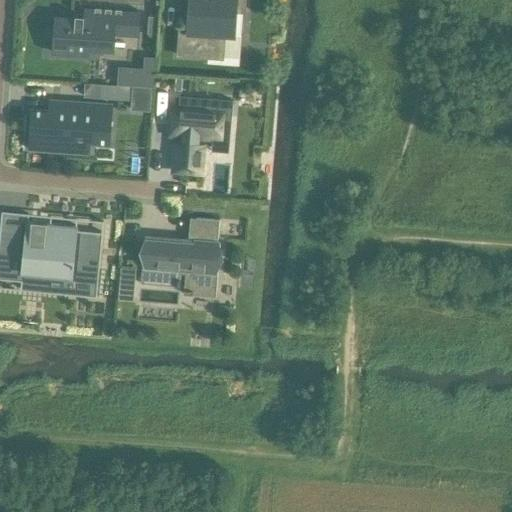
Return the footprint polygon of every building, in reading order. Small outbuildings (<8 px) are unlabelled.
[(191,0),(190,29),(178,29),(178,30),(180,30),(178,55),(208,57),(222,58),(224,34),(232,35),(233,11),(243,12),(244,0),(191,0)] [(86,9),(86,19),(56,17),(53,54),(85,56),(85,51),(103,52),(104,35),(136,38),(138,13),(86,9)] [(149,17),(148,33),(156,34),(158,18),(149,17)] [(153,59),(145,59),(144,71),(120,70),(120,82),(151,84),(153,59)] [(175,78),(174,90),(181,91),(182,78),(175,78)] [(129,100),(129,87),(98,85),(97,98),(129,100)] [(151,87),(131,86),(130,110),(149,112),(151,87)] [(179,96),(178,108),(172,107),(170,135),(174,135),(174,136),(180,136),(177,172),(200,174),(203,147),(197,146),(198,137),(221,139),(223,116),(231,117),(233,100),(179,96)] [(70,101),(71,101),(71,110),(69,110),(69,113),(58,112),(58,117),(32,116),(30,138),(47,140),(47,151),(75,153),(76,142),(108,144),(111,102),(70,99),(70,101)] [(213,294),(219,220),(190,218),(188,241),(144,237),(140,284),(177,287),(179,273),(187,273),(185,291),(213,294)] [(1,230),(0,230),(0,272),(22,275),(22,279),(46,281),(46,277),(72,280),(72,275),(98,278),(103,232),(101,232),(101,233),(76,230),(77,225),(75,225),(75,226),(60,225),(51,224),(51,223),(50,223),(49,224),(28,222),(28,221),(27,221),(26,233),(1,231),(1,230)] [(118,300),(133,301),(136,269),(121,268),(118,300)]
